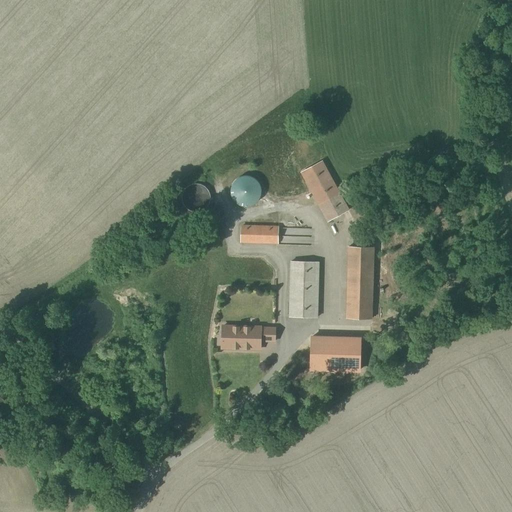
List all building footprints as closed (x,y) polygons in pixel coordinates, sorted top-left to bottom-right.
[(348,210),(321,160),(299,172),(326,222),(348,210)] [(232,182),(230,188),(230,193),(232,198),(236,202),(240,205),(245,207),(251,206),(256,204),(259,200),(262,195),(263,190),(262,185),(259,180),(256,177),(251,175),(245,174),(240,175),(235,178),(232,182)] [(210,195),(210,193),(210,189),(209,187),(207,184),(206,182),(203,180),(200,179),(198,178),(195,178),(192,178),(190,179),(187,181),(185,183),(183,185),(182,188),(181,190),(181,193),(181,196),(182,199),(184,201),(186,203),(188,205),(190,206),(193,207),(196,207),(199,207),(202,206),(204,204),(206,203),(208,201),(209,198),(210,195)] [(276,223),(238,224),(239,242),(276,241),(276,223)] [(346,248),(343,319),(369,320),(372,249),(346,248)] [(315,260),(292,259),(291,316),(314,316),(315,260)] [(273,288),(233,288),(233,316),(273,316),(273,288)] [(370,351),(371,331),(316,330),(316,350),(370,351)]
